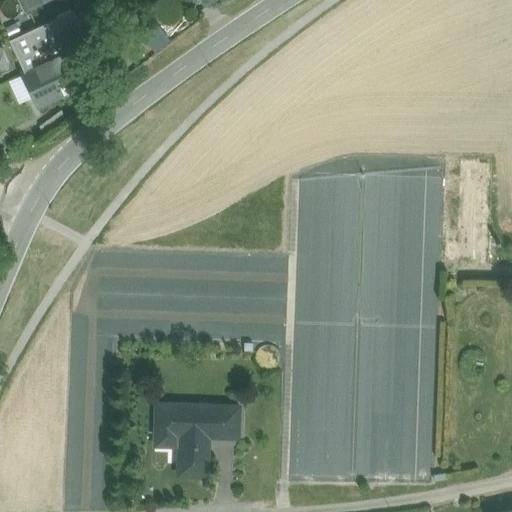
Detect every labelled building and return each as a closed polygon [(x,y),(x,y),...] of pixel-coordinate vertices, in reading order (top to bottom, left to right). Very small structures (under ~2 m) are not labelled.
[(56,18),(10,40),(25,72),(71,51),(56,18)] [(71,51),(25,72),(23,73),(37,103),(69,88),(71,93),(78,90),(76,85),(85,81),(71,51)] [(491,160),(445,158),(442,270),(488,271),(491,160)] [(218,404),(156,402),(154,433),(157,433),(157,428),(169,428),(169,434),(178,434),(177,474),(206,475),(208,435),(212,435),(212,421),(217,421),(218,404)] [(238,405),(218,404),(217,421),(212,421),(212,435),(237,436),(238,405)]
